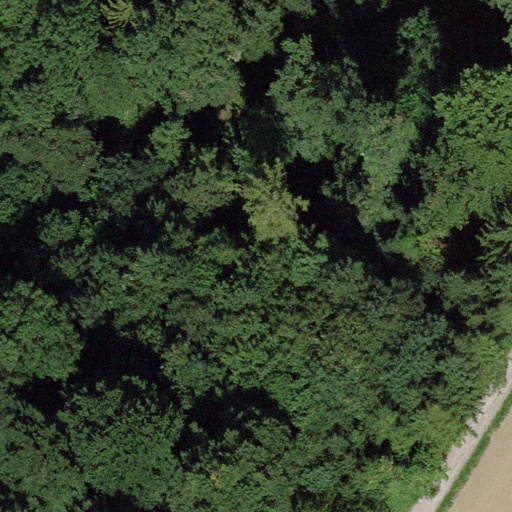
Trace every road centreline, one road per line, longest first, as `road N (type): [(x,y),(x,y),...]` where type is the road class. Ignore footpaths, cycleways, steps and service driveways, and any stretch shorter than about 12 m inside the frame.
road 1 (track): [(454,0),(214,117),(123,150),(0,289)]
road 2 (track): [(511,360),(417,511)]
